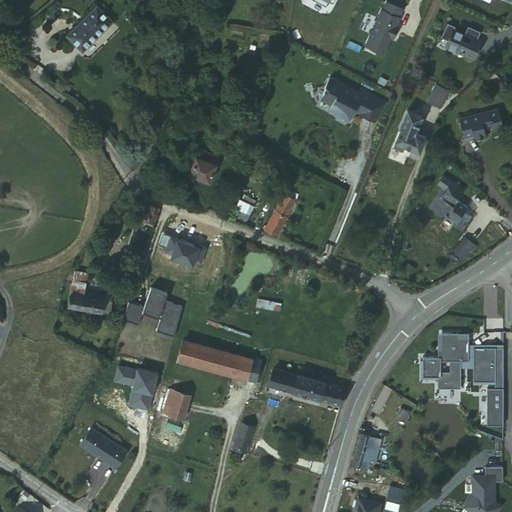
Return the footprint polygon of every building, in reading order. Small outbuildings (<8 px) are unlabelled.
[(311,0),(310,1),(324,9),(327,3),(332,6),(334,0),(311,0)] [(383,9),(381,9),(363,47),(382,56),(391,38),(392,35),(394,36),(398,26),(397,25),(400,18),(399,17),(402,10),(386,2),(383,9)] [(98,4),(67,34),(82,49),(113,20),(98,4)] [(454,30),(446,26),(439,40),(446,44),(443,50),(455,56),(458,49),(465,53),(462,59),(472,64),(476,56),(474,55),(475,52),(478,53),(481,46),(471,41),(468,47),(461,44),(464,38),(453,32),(454,30)] [(468,30),(464,38),(471,41),(476,44),(480,36),(468,30)] [(362,90),(330,73),(323,86),(319,87),(317,91),(321,97),(331,103),(329,107),(351,120),(355,110),(378,122),(387,101),(363,88),(362,90)] [(445,91),(432,85),(423,102),(436,108),(445,91)] [(420,118),(406,112),(391,150),(403,154),(405,149),(418,154),(424,139),(415,135),(420,118)] [(504,134),(495,112),(457,127),(463,142),(472,140),(476,150),(485,147),(482,138),(491,135),(493,138),(504,134)] [(211,183),(220,158),(198,150),(189,176),(211,183)] [(438,188),(443,192),(450,197),(446,204),(453,209),(459,203),(467,193),(446,177),(438,188)] [(466,215),(469,211),(459,203),(453,209),(446,204),(450,197),(443,192),(429,210),(441,218),(444,217),(456,226),(455,229),(462,234),(471,220),(466,215)] [(251,216),(257,201),(242,194),(236,209),(251,216)] [(276,237),(295,203),(284,197),(268,226),(266,225),(263,230),(266,232),(276,237)] [(155,229),(160,213),(161,211),(150,207),(144,225),(155,229)] [(475,215),(469,211),(466,215),(471,220),(475,215)] [(245,226),(249,216),(237,212),(233,221),(245,226)] [(465,241),(453,253),(460,260),(472,248),(465,241)] [(417,271),(410,267),(406,273),(412,278),(417,271)] [(72,296),(97,301),(99,296),(85,292),(89,275),(77,272),(72,296)] [(140,311),(128,308),(122,326),(139,330),(142,317),(161,322),(157,335),(175,340),(184,309),(165,304),(167,296),(150,292),(145,311),(141,310),(140,311)] [(110,319),(113,305),(97,301),(72,296),(69,307),(101,314),(100,317),(110,319)] [(461,370),(461,363),(469,363),(469,349),(469,340),(459,340),(459,335),(443,335),(443,351),(439,351),(439,359),(423,359),(423,379),(439,379),(438,388),(461,388),(461,370)] [(179,363),(247,382),(253,362),(184,344),(179,363)] [(469,363),(461,363),(461,370),(474,370),(474,368),(478,368),(478,364),(474,364),(474,350),(469,349),(469,363)] [(497,427),(503,427),(503,368),(496,368),(496,350),(474,350),(474,364),(478,364),(478,368),(474,368),(474,370),(474,379),(480,379),(480,384),(495,384),(495,390),(488,390),(487,419),(497,419),(497,427)] [(394,366),(385,386),(399,393),(409,373),(394,366)] [(346,390),(274,371),(270,387),(341,406),(346,390)] [(163,413),(162,415),(184,421),(191,398),(173,392),(165,414),(163,413)] [(184,421),(162,415),(151,450),(174,457),(176,452),(184,421)] [(254,430),(243,425),(233,455),(244,459),(254,430)] [(125,450),(91,427),(79,444),(113,468),(125,450)] [(357,461),(367,463),(373,438),(375,431),(366,428),(357,461)] [(373,438),(367,463),(372,465),(376,448),(383,450),(387,434),(375,431),(373,438)] [(493,476),(472,477),(472,494),(464,507),(470,511),(495,511),(499,507),(494,502),(493,476)] [(361,500),(357,511),(381,511),(383,506),(361,500)]
